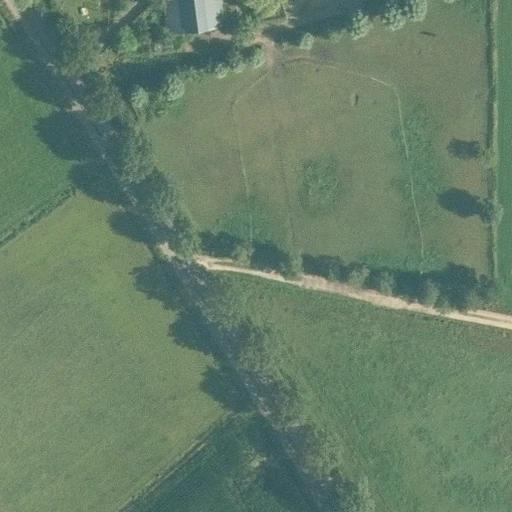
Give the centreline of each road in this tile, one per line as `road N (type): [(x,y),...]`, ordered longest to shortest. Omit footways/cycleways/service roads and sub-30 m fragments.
road 1 (unclassified): [(343,511),(22,0)]
road 2 (track): [(186,259),(511,322)]
